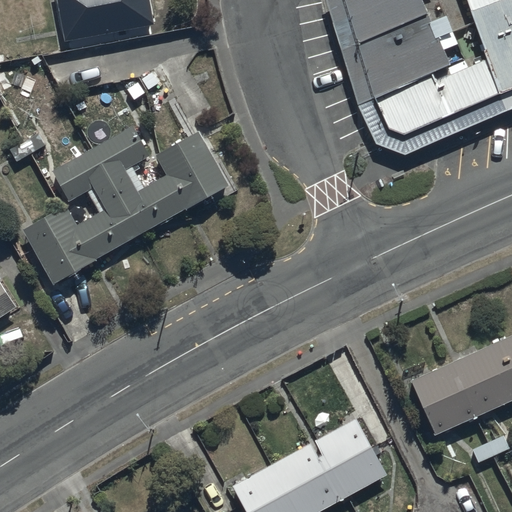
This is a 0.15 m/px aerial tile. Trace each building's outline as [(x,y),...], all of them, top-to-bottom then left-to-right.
[(59,0),(67,40),(158,23),(153,0),(59,0)] [(350,0),(379,96),(453,64),(425,0),(350,0)] [(506,91),(511,88),(511,0),(470,0),(491,58),(506,91)] [(409,132),(506,91),(491,58),(469,68),(467,61),(453,64),(379,96),(393,128),(409,132)] [(128,80),(141,98),(166,81),(154,63),(128,80)] [(68,204),(26,229),(56,283),(234,184),(203,131),(160,156),(170,173),(147,186),(135,167),(154,156),(136,125),(57,172),(74,201),(89,191),(101,213),(80,225),(68,204)] [(0,316),(18,305),(0,276),(0,316)] [(511,335),(412,378),(436,433),(511,400),(511,335)] [(248,511),(320,511),(389,474),(358,416),(235,487),(248,511)] [(505,436),(474,451),(480,464),(511,448),(505,436)] [(456,443),(437,452),(452,484),(471,475),(456,443)]
